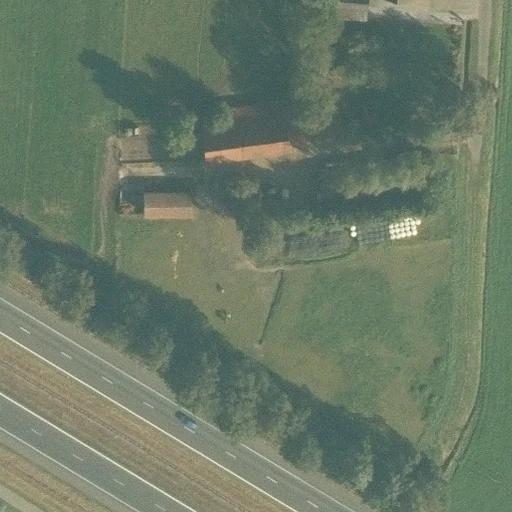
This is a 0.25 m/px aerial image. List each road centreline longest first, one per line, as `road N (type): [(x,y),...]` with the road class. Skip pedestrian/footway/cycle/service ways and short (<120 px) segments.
road 1 (motorway): [(326,511),(0,313)]
road 2 (motorway): [(0,413),(162,511)]
road 3 (unclassified): [(482,129),(492,0)]
